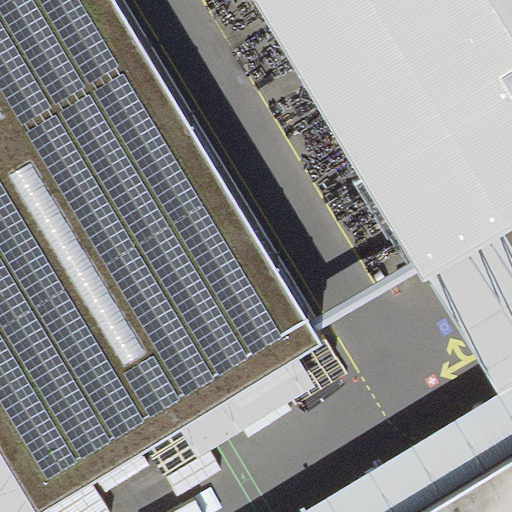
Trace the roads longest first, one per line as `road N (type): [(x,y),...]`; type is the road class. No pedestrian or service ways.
road 1 (unknown): [(257,429),(19,0)]
road 2 (unknown): [(227,0),(424,327)]
road 3 (unknown): [(424,327),(257,429)]
road 4 (unknown): [(257,429),(128,508)]
